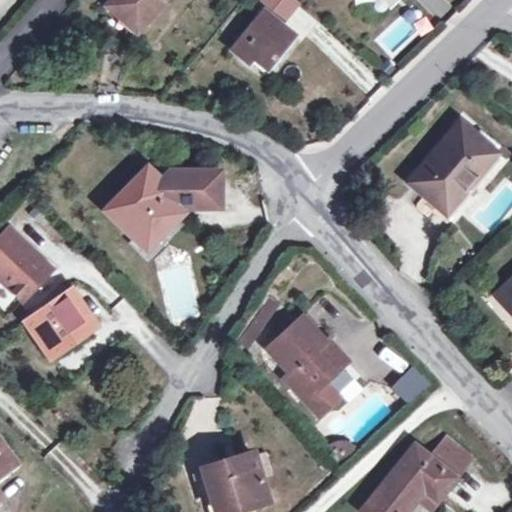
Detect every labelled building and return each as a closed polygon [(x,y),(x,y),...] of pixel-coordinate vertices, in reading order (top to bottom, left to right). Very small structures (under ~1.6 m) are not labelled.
[(138,31),(163,0),(110,0),(106,4),(138,31)] [(262,0),(288,21),(303,3),(299,0),(262,0)] [(250,53),(269,68),(296,35),(264,9),(232,48),(246,58),(250,53)] [(405,13),(376,36),(388,52),(417,29),(405,13)] [(465,192),(497,153),(460,123),(409,182),(439,206),(446,213),(465,192)] [(501,147),(497,153),(504,161),(509,154),(501,147)] [(164,193),(169,187),(147,166),(106,208),(147,247),(183,211),(164,193)] [(9,227),(0,236),(0,277),(22,299),(51,268),(9,227)] [(511,281),(498,295),(511,310),(511,281)] [(75,337),(95,324),(71,288),(25,319),(46,350),(71,333),(75,337)] [(243,333),(252,340),(265,321),(256,315),(243,333)] [(284,379),(305,402),(333,377),(341,369),(321,345),(326,341),(303,316),(268,349),(290,373),(284,379)] [(411,406),(432,384),(410,365),(390,387),(411,406)] [(341,386),(333,377),(305,402),(314,412),(341,386)] [(426,490),(438,500),(471,459),(446,439),(429,460),(413,448),(361,511),(407,511),(417,501),(426,490)] [(14,458),(4,444),(0,447),(0,453),(7,463),(14,458)] [(205,468),(218,511),(232,511),(267,501),(252,454),(205,468)] [(429,511),(438,500),(426,490),(417,501),(429,511)]
